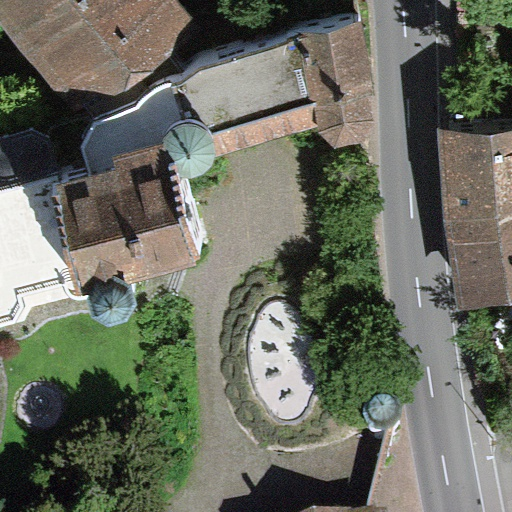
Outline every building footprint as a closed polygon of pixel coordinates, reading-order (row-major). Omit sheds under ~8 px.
[(179,0),(0,0),(0,27),(69,115),(193,17),(179,0)] [(366,14),(297,30),(319,117),(337,140),(368,134),(377,110),(373,85),(378,83),(366,14)] [(135,280),(129,274),(205,254),(178,166),(183,167),(192,168),(205,165),(216,156),(217,148),(226,147),(319,117),(297,30),(202,61),(189,72),(175,75),(166,76),(155,82),(145,91),(140,99),(98,116),(86,142),(92,167),(64,175),(86,286),(95,284),(92,290),(98,309),(113,319),(131,313),(139,299),(135,280)] [(511,125),(440,129),(447,219),(460,311),(511,298),(511,125)] [(66,290),(86,286),(64,175),(59,177),(50,141),(35,132),(0,141),(0,326),(15,322),(23,307),(20,296),(64,284),(66,290)]
